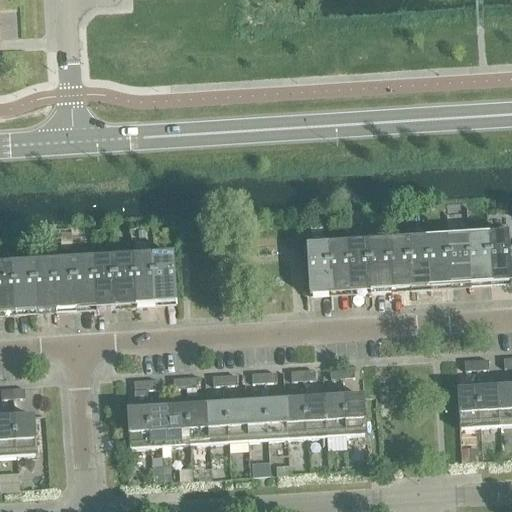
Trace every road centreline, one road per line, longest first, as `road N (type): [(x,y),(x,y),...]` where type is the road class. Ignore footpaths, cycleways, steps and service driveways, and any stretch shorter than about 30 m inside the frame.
road 1 (tertiary): [(70,142),(511,115)]
road 2 (residential): [(75,346),(511,320)]
road 3 (unclassified): [(188,511),(421,497)]
road 4 (residential): [(85,511),(75,346)]
road 5 (residential): [(70,142),(60,0)]
